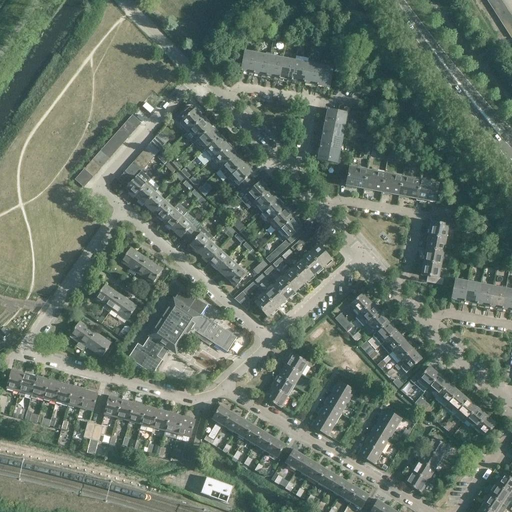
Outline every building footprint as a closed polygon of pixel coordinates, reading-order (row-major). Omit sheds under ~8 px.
[(492,9),(502,3),(500,0),(496,0),(489,5),(492,9)] [(495,14),(505,8),(502,3),(492,9),(495,14)] [(499,19),(508,13),(505,8),(495,14),(499,19)] [(502,24),(511,17),(508,13),(499,19),(502,24)] [(505,28),(511,23),(511,18),(511,17),(502,24),(505,28)] [(253,75),(257,54),(244,51),(240,72),(253,75)] [(265,77),(269,56),(257,54),(253,75),(265,77)] [(278,79),(282,58),(269,56),(265,77),(278,79)] [(291,82),(294,61),(282,58),(278,79),(291,82)] [(304,84),(307,63),(294,61),(291,82),(304,84)] [(316,86),(320,65),(307,63),(304,84),(316,86)] [(320,65),(316,86),(329,89),(333,68),(320,65)] [(153,109),(146,102),(142,106),(150,113),(153,109)] [(189,132),(203,119),(191,106),(177,119),(189,132)] [(324,122),(345,126),(347,113),(326,109),(324,122)] [(128,120),(137,128),(141,124),(132,116),(128,120)] [(197,141),(211,128),(203,119),(189,132),(197,141)] [(124,124),(133,132),(137,128),(128,120),(124,124)] [(322,135),(342,139),(345,126),(324,122),(322,135)] [(129,137),(133,132),(124,124),(120,129),(129,137)] [(202,153),(219,137),(211,128),(197,141),(205,150),(202,153)] [(125,141),(129,137),(120,129),(116,133),(125,141)] [(112,138),(121,146),(125,141),(116,133),(114,136),(112,138)] [(319,147),(340,151),(342,139),(322,135),(319,147)] [(156,137),(150,143),(160,151),(165,145),(156,137)] [(213,159),(227,146),(219,137),(202,153),(210,162),(213,159)] [(117,150),(121,146),(112,138),(108,142),(117,150)] [(113,155),(117,150),(108,142),(104,147),(113,155)] [(145,149),(154,157),(157,153),(148,145),(145,149)] [(219,170),(236,155),(227,146),(213,159),(221,168),(219,170)] [(109,159),(113,155),(104,147),(100,151),(109,159)] [(338,164),(340,151),(319,147),(317,161),(338,164)] [(140,154),(150,162),(154,157),(145,149),(140,154)] [(105,163),(109,159),(100,151),(96,155),(105,163)] [(166,152),(163,155),(170,162),(173,159),(166,152)] [(137,158),(146,167),(150,162),(140,154),(137,158)] [(101,168),(105,163),(96,155),(92,160),(101,168)] [(227,179),(230,177),(244,164),(236,155),(219,170),(227,179)] [(160,156),(157,159),(163,166),(167,163),(160,156)] [(133,163),(142,171),(146,167),(137,158),(133,163)] [(97,173),(101,168),(92,160),(88,165),(97,173)] [(175,161),(172,164),(179,171),(182,168),(175,161)] [(129,167),(138,175),(142,171),(133,163),(129,167)] [(244,164),(230,177),(238,186),(239,185),(243,190),(253,181),(249,176),(252,173),(244,164)] [(93,177),(97,173),(88,165),(84,169),(93,177)] [(168,165),(165,168),(172,175),(175,172),(168,165)] [(134,180),(136,177),(138,175),(129,167),(125,172),(134,180)] [(349,167),(346,188),(351,189),(352,187),(364,189),(367,171),(349,167)] [(89,182),(93,177),(84,169),(81,172),(80,174),(89,182)] [(184,170),(181,173),(188,180),(191,177),(184,170)] [(381,193),(385,174),(367,171),(364,189),(363,191),(369,192),(370,190),(381,193)] [(121,176),(130,184),(134,180),(125,172),(121,176)] [(83,188),(89,182),(80,174),(74,180),(83,188)] [(177,174),(174,177),(181,184),(184,181),(177,174)] [(399,196),(402,177),(385,174),(381,193),(382,193),(381,194),(387,195),(387,194),(399,196)] [(126,189),(130,184),(121,176),(117,181),(126,189)] [(135,198),(146,186),(136,177),(134,180),(130,184),(126,189),(125,189),(135,198)] [(417,199),(420,181),(402,177),(399,196),(399,198),(405,199),(405,197),(417,199)] [(192,178),(189,181),(196,188),(199,185),(192,178)] [(253,181),(243,190),(247,194),(246,195),(254,204),(269,191),(260,182),(257,185),(253,181)] [(420,181),(417,199),(417,201),(422,202),(423,200),(435,203),(438,184),(420,181)] [(185,182),(182,185),(189,192),(192,189),(185,182)] [(154,195),(155,194),(157,192),(148,184),(146,186),(135,198),(144,206),(154,195)] [(201,187),(198,190),(205,197),(208,194),(201,187)] [(194,191),(191,194),(197,201),(200,198),(194,191)] [(262,213),(277,200),(269,191),(254,204),(262,213)] [(153,214),(164,202),(155,194),(154,195),(144,206),(153,214)] [(197,201),(196,202),(201,206),(205,202),(200,198),(197,201)] [(271,222),(285,209),(277,200),(262,213),(271,222)] [(162,222),(173,210),(164,202),(153,214),(162,222)] [(279,231),(293,218),(285,209),(271,222),(279,231)] [(171,230),(182,218),(182,217),(173,210),(162,222),(171,230)] [(186,240),(195,230),(199,226),(185,213),(182,217),(182,218),(171,230),(181,238),(182,236),(186,240)] [(429,235),(446,239),(449,226),(453,227),(455,220),(439,217),(438,223),(431,222),(429,235)] [(279,231),(287,240),(301,227),(293,218),(279,231)] [(236,221),(232,224),(238,230),(242,226),(236,221)] [(200,225),(187,240),(191,244),(189,246),(199,254),(210,242),(213,238),(200,225)] [(228,226),(225,229),(232,236),(235,233),(228,226)] [(243,231),(240,234),(247,241),(250,238),(243,231)] [(298,242),(300,245),(302,246),(312,237),(308,232),(298,242)] [(237,234),(233,237),(240,244),(243,241),(237,234)] [(426,249),(444,252),(446,239),(429,235),(426,249)] [(252,239),(249,242),(256,249),(259,247),(252,239)] [(287,240),(265,259),(269,264),(291,244),(287,240)] [(210,242),(199,254),(208,262),(212,257),(219,250),(210,242)] [(300,245),(298,242),(290,248),(293,251),(300,245)] [(245,243),(242,246),(249,253),(252,250),(245,243)] [(309,254),(322,268),(331,260),(318,245),(309,254)] [(137,273),(146,259),(130,248),(121,262),(137,273)] [(424,262),(441,265),(444,252),(426,249),(424,262)] [(217,270),(228,258),(219,250),(212,257),(208,262),(217,270)] [(292,253),(289,250),(282,256),(284,259),(292,253)] [(313,276),(322,268),(309,254),(300,262),(313,276)] [(226,278),(237,266),(228,258),(217,270),(226,278)] [(283,261),(280,258),(272,265),(275,268),(283,261)] [(146,259),(137,273),(152,284),(162,270),(146,259)] [(256,275),(267,265),(263,261),(252,271),(256,275)] [(304,284),(313,276),(300,262),(291,270),(304,284)] [(439,278),(441,265),(424,262),(421,275),(427,276),(426,282),(442,285),(443,279),(439,278)] [(237,266),(226,278),(235,287),(246,274),(237,266)] [(273,269),(271,266),(263,273),(266,276),(273,269)] [(282,278),(295,293),(304,284),(291,270),(282,278)] [(264,278),(262,274),(254,281),(257,284),(264,278)] [(286,301),(295,293),(282,278),(273,287),(286,301)] [(455,279),(451,300),(464,303),(468,282),(455,279)] [(253,282),(242,292),(246,297),(257,287),(253,282)] [(468,282),(464,303),(476,305),(480,284),(468,282)] [(493,287),(480,284),(476,305),(489,307),(493,287)] [(111,310),(121,296),(105,285),(95,299),(111,310)] [(264,295),(277,309),(286,301),(273,287),(264,295)] [(493,287),(489,307),(501,310),(505,289),(493,287)] [(236,338),(201,315),(207,306),(193,297),(181,289),(142,347),(137,344),(132,353),(128,359),(152,375),(168,350),(176,355),(190,334),(208,346),(211,345),(212,343),(227,352),(236,338)] [(511,290),(505,289),(501,310),(511,311),(511,290)] [(246,297),(242,292),(234,299),(239,303),(246,297)] [(359,315),(371,304),(362,294),(350,305),(359,315)] [(267,317),(277,309),(264,295),(254,303),(267,317)] [(121,296),(111,310),(127,321),(137,307),(121,296)] [(367,324),(379,313),(371,304),(359,315),(367,324)] [(376,333),(388,322),(379,313),(367,324),(376,333)] [(344,328),(349,323),(341,314),(335,319),(344,328)] [(86,346),(86,347),(96,332),(80,321),(70,336),(79,342),(77,345),(83,350),(86,346)] [(381,345),(384,342),(396,332),(388,322),(376,333),(373,336),(381,345)] [(349,323),(344,328),(347,332),(352,327),(349,323)] [(96,332),(86,347),(94,352),(102,357),(105,352),(111,343),(96,332)] [(358,332),(352,337),(356,341),(362,336),(358,332)] [(392,352),(404,341),(396,332),(384,342),(381,345),(389,354),(392,352)] [(401,361),(413,350),(404,341),(392,352),(401,361)] [(366,342),(360,347),(364,351),(370,345),(366,342)] [(300,359),(304,353),(299,350),(295,355),(292,353),(285,365),(301,374),(308,363),(300,359)] [(406,373),(421,359),(413,350),(401,361),(403,364),(401,367),(406,373)] [(374,351),(369,356),(372,360),(378,355),(374,351)] [(383,360),(377,365),(380,369),(386,364),(383,360)] [(278,376),(294,385),(301,374),(285,365),(278,376)] [(429,367),(419,379),(428,388),(439,375),(429,367)] [(391,369),(385,375),(389,379),(395,373),(391,369)] [(20,392),(24,375),(19,374),(19,372),(13,370),(12,372),(7,389),(20,392)] [(25,373),(24,375),(20,392),(32,396),(36,379),(31,377),(31,375),(25,373)] [(418,379),(414,375),(401,391),(409,398),(415,390),(412,387),(418,379)] [(438,396),(448,383),(439,375),(428,388),(438,396)] [(287,396),(294,385),(278,376),(272,387),(287,396)] [(36,379),(32,396),(44,399),(48,382),(43,380),(43,378),(37,377),(36,379)] [(49,380),(48,382),(44,399),(56,402),(61,385),(55,384),(55,381),(49,380)] [(348,403),(354,391),(339,382),(332,393),(348,403)] [(61,383),(61,385),(56,402),(68,406),(73,389),(72,389),(67,387),(67,385),(61,383)] [(445,407),(458,391),(448,383),(438,396),(440,398),(437,401),(445,407)] [(73,389),(68,406),(80,409),(85,392),(79,390),(80,388),(73,386),(72,389),(73,389)] [(287,396),(272,387),(265,398),(280,408),(287,396)] [(86,390),(85,392),(80,409),(93,412),(97,395),(91,394),(92,391),(86,390)] [(454,415),(467,400),(458,391),(445,407),(454,415)] [(348,403),(332,393),(325,404),(341,414),(348,403)] [(117,419),(122,400),(122,402),(116,400),(117,398),(110,397),(110,399),(109,399),(105,416),(117,419)] [(420,397),(415,403),(419,407),(424,401),(420,397)] [(122,400),(117,419),(129,422),(134,405),(128,404),(129,402),(122,400)] [(467,400),(454,415),(464,423),(466,420),(477,408),(467,400)] [(134,403),(134,405),(129,422),(141,425),(146,408),(140,407),(141,405),(134,403)] [(325,404),(319,415),(334,425),(341,414),(325,404)] [(429,405),(424,411),(428,415),(433,409),(429,405)] [(146,406),(146,408),(141,425),(153,429),(158,412),(152,410),(153,408),(146,406)] [(223,426),(231,412),(220,406),(212,419),(223,426)] [(475,428),(486,416),(477,408),(466,420),(471,424),(470,425),(475,430),(476,429),(475,428)] [(158,410),(158,412),(153,429),(165,432),(170,415),(164,413),(165,411),(158,410)] [(386,410),(379,421),(394,431),(401,419),(386,410)] [(241,419),(231,412),(223,426),(233,432),(241,419)] [(176,439),(177,435),(182,418),(176,417),(177,415),(171,413),(170,415),(165,432),(164,435),(176,439)] [(439,413),(434,419),(438,423),(443,417),(439,413)] [(334,425),(319,415),(312,426),(327,436),(334,425)] [(189,418),(183,416),(182,418),(177,435),(190,439),(194,421),(189,420),(189,418)] [(496,424),(486,416),(475,428),(476,429),(485,437),(496,424)] [(252,425),(241,419),(233,432),(244,439),(252,425)] [(394,431),(379,421),(372,432),(387,442),(394,431)] [(448,422),(443,428),(447,431),(452,425),(448,422)] [(91,441),(96,425),(88,423),(84,439),(91,441)] [(96,425),(91,441),(99,443),(103,427),(96,425)] [(263,432),(252,425),(244,439),(255,445),(263,432)] [(458,430),(453,436),(457,439),(462,433),(458,430)] [(263,432),(255,445),(265,452),(273,438),(263,432)] [(372,432),(365,443),(381,453),(387,442),(372,432)] [(212,445),(216,438),(212,435),(208,442),(212,445)] [(216,438),(212,445),(216,447),(220,440),(216,438)] [(284,445),(273,438),(265,452),(276,458),(284,445)] [(426,450),(441,459),(448,448),(432,438),(426,450)] [(467,438),(463,444),(472,452),(477,446),(467,438)] [(381,453),(365,443),(358,455),(374,464),(381,453)] [(226,444),(222,451),(226,454),(230,447),(226,444)] [(189,462),(193,448),(185,446),(181,460),(189,462)] [(296,470),(304,457),(293,450),(285,463),(296,470)] [(419,461),(434,470),(441,459),(426,450),(419,461)] [(236,451),(232,458),(237,460),(241,453),(236,451)] [(247,457),(243,464),(247,467),(252,460),(247,457)] [(304,457),(296,470),(307,476),(315,463),(304,457)] [(412,472),(428,481),(434,470),(419,461),(412,472)] [(257,463),(253,470),(258,473),(262,466),(257,463)] [(315,463),(307,476),(317,483),(325,469),(315,463)] [(336,476),(325,469),(317,483),(328,489),(336,476)] [(421,492),(428,481),(412,472),(405,483),(421,492)] [(496,485),(509,494),(511,495),(511,476),(511,475),(509,478),(503,475),(496,485)] [(278,476),(274,482),(278,485),(282,478),(278,476)] [(336,476),(328,489),(339,496),(347,482),(336,476)] [(206,478),(200,493),(226,502),(231,487),(206,478)] [(289,482),(285,489),(289,492),(293,485),(289,482)] [(347,482),(339,496),(349,502),(357,489),(347,482)] [(489,496),(502,504),(509,494),(511,496),(511,495),(496,485),(489,496)] [(299,489),(295,495),(300,498),(304,491),(299,489)] [(357,489),(349,502),(360,509),(368,495),(357,489)] [(310,495),(306,502),(310,504),(314,498),(310,495)] [(482,506),(491,511),(503,511),(507,508),(502,504),(489,496),(482,506)] [(321,501),(317,508),(321,511),(325,504),(321,501)] [(385,511),(388,507),(377,501),(370,511),(385,511)]
